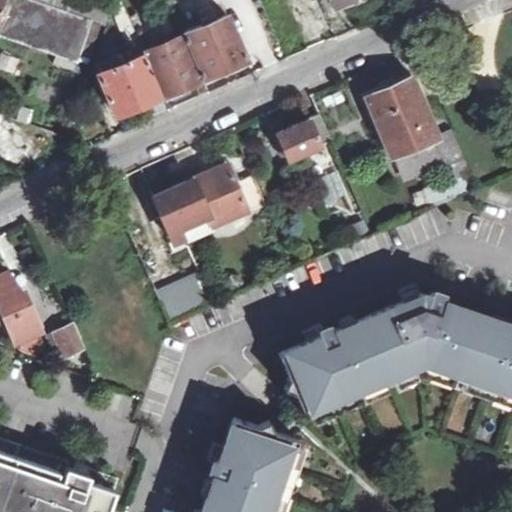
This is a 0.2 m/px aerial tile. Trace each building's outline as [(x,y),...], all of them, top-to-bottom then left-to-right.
[(0,0),(0,36),(30,47),(45,0),(0,0)] [(111,12),(77,0),(45,0),(30,47),(80,64),(94,20),(107,24),(111,12)] [(331,0),(335,6),(349,0),(351,0),(355,10),(377,0),(331,0)] [(183,24),(184,26),(206,75),(254,54),(233,4),(183,24)] [(184,26),(146,42),(167,90),(206,75),(184,26)] [(146,42),(96,64),(117,110),(167,90),(146,42)] [(439,137),(410,74),(381,85),(367,99),(394,157),(433,140),(450,179),(473,169),(455,130),(439,137)] [(333,129),(355,119),(342,89),(320,98),(333,129)] [(335,139),(323,113),(284,130),(299,166),(314,159),(310,150),(335,139)] [(216,221),(248,206),(250,210),(268,202),(255,171),(236,178),(228,160),(195,175),(216,221)] [(216,221),(195,175),(155,192),(174,238),(186,233),(188,237),(206,229),(205,226),(216,221)] [(438,208),(408,222),(418,243),(448,228),(438,208)] [(50,348),(43,329),(47,327),(28,281),(10,261),(0,265),(0,299),(16,341),(23,337),(50,348)] [(170,318),(207,302),(194,273),(157,289),(170,318)] [(281,348),(310,422),(428,378),(511,405),(511,324),(419,289),(281,348)] [(75,321),(57,329),(67,353),(85,344),(75,321)] [(283,511),(305,444),(232,414),(198,511),(283,511)] [(0,511),(104,511),(117,474),(0,434),(0,511)]
